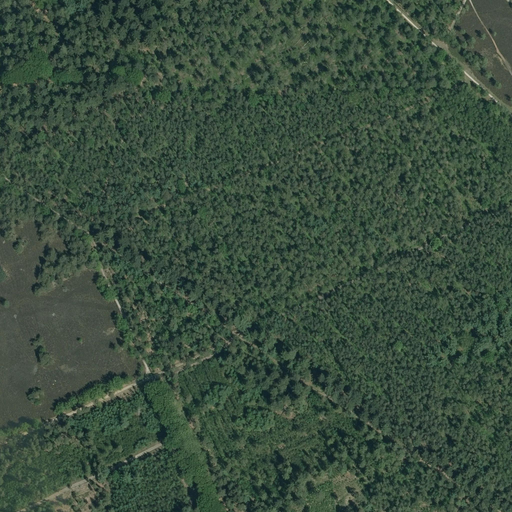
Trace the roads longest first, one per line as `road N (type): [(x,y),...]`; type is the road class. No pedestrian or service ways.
road 1 (track): [(212,511),(91,236),(477,78)]
road 2 (track): [(0,444),(511,204)]
road 3 (track): [(497,511),(87,234)]
road 4 (track): [(18,511),(171,439)]
